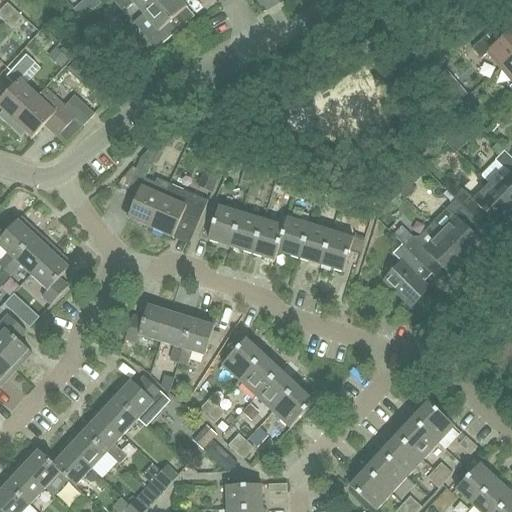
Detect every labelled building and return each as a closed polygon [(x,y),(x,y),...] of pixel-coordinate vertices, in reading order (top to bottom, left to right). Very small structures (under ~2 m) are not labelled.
[(144,15),(160,0),(112,0),(124,12),(134,4),(144,15)] [(179,0),(160,0),(144,15),(153,26),(143,35),(157,50),(178,32),(170,23),(187,8),(179,0)] [(0,18),(4,22),(15,11),(8,4),(0,12),(0,18)] [(15,11),(4,22),(12,29),(22,18),(15,11)] [(501,69),(511,59),(511,15),(472,49),(481,60),(488,54),(501,69)] [(0,116),(10,126),(38,97),(20,80),(36,64),(27,55),(6,77),(15,86),(0,101),(0,108),(4,112),(0,116)] [(511,59),(501,69),(511,82),(511,85),(510,88),(511,90),(511,59)] [(468,96),(461,87),(447,98),(454,107),(468,96)] [(38,97),(10,126),(21,136),(25,132),(33,139),(45,126),(58,138),(76,119),(84,127),(95,115),(75,96),(64,107),(46,89),(38,97)] [(223,119),(234,111),(226,99),(215,106),(223,119)] [(511,157),(508,153),(507,154),(505,152),(489,168),(481,176),(490,185),(489,186),(511,207),(511,157)] [(223,168),(227,158),(216,153),(212,163),(209,161),(198,187),(212,194),(223,167),(223,168)] [(426,172),(423,169),(413,159),(390,183),(406,198),(415,189),(412,187),(426,172)] [(140,161),(136,170),(148,175),(152,166),(140,161)] [(248,190),(250,184),(255,169),(246,167),(241,181),(239,187),(248,190)] [(255,169),(250,184),(260,187),(265,173),(255,169)] [(164,197),(170,185),(156,179),(154,183),(145,179),(128,219),(151,229),(164,197)] [(293,198),(298,183),(289,180),(285,195),(293,198)] [(298,183),(293,198),(304,201),(309,186),(298,183)] [(164,197),(151,229),(173,238),(181,220),(186,223),(188,219),(199,223),(208,202),(170,185),(164,197)] [(501,228),(511,217),(511,207),(489,186),(474,201),(462,189),(453,198),(456,201),(473,218),(482,209),(501,228)] [(338,212),(343,197),(333,194),(328,209),(338,212)] [(343,197),(338,212),(348,215),(352,200),(343,197)] [(465,226),(473,218),(456,201),(432,226),(468,262),(484,246),(465,226)] [(231,248),(241,214),(219,207),(208,241),(231,248)] [(253,254),(263,221),(241,214),(231,248),(253,254)] [(0,267),(4,271),(39,234),(21,218),(8,233),(0,242),(0,246),(8,254),(0,263),(0,267)] [(299,259),(310,226),(287,219),(285,228),(278,252),(299,259)] [(285,228),(263,221),(253,254),(275,261),(278,252),(285,228)] [(0,242),(8,233),(0,225),(0,242)] [(468,262),(432,226),(431,225),(420,237),(413,238),(401,227),(393,236),(403,245),(423,265),(425,267),(433,259),(453,278),(468,262)] [(321,266),(332,233),(310,226),(299,259),(321,266)] [(332,233),(321,266),(344,273),(354,240),(332,233)] [(31,276),(55,249),(39,234),(4,271),(10,277),(20,266),(31,276)] [(414,273),(423,265),(403,245),(393,236),(392,237),(402,246),(393,255),(402,263),(384,281),(411,308),(430,289),(414,273)] [(55,249),(31,276),(48,291),(42,297),(51,305),(68,287),(59,279),(72,265),(55,249)] [(511,294),(500,304),(511,319),(511,294)] [(161,343),(172,309),(149,302),(144,320),(133,317),(125,340),(136,344),(139,336),(161,343)] [(178,364),(193,316),(172,309),(161,343),(175,347),(170,362),(178,364)] [(0,335),(0,355),(16,371),(32,354),(18,341),(26,332),(8,316),(0,323),(0,324),(6,330),(0,335)] [(193,316),(178,364),(186,367),(191,352),(205,357),(216,323),(193,316)] [(240,382),(264,356),(246,340),(223,366),(240,382)] [(0,387),(1,388),(16,371),(0,355),(0,387)] [(257,398),(280,372),(264,356),(240,382),(257,398)] [(273,413),(297,388),(280,372),(257,398),(273,413)] [(147,428),(170,402),(144,377),(136,386),(128,379),(112,396),(138,420),(147,428)] [(297,388),(273,413),(290,429),(314,404),(297,388)] [(123,437),(138,420),(112,396),(96,412),(123,437)] [(206,418),(217,406),(210,400),(199,411),(206,418)] [(413,420),(439,444),(455,427),(429,403),(413,420)] [(217,406),(206,418),(214,425),(225,413),(217,406)] [(120,465),(127,457),(115,445),(123,437),(96,412),(81,429),(107,454),(120,465)] [(423,461),(439,444),(413,420),(398,437),(423,461)] [(92,470),(107,454),(81,429),(65,446),(92,470)] [(239,435),(228,447),(236,453),(246,442),(239,435)] [(408,478),(423,461),(398,437),(382,454),(408,478)] [(470,455),(477,448),(466,437),(459,445),(470,455)] [(246,442),(236,453),(243,460),(254,449),(246,442)] [(75,488),(92,470),(65,446),(50,462),(50,463),(61,473),(60,474),(69,481),(75,488)] [(54,497),(69,481),(60,474),(61,473),(50,463),(50,462),(35,448),(19,465),(46,489),(45,490),(54,497)] [(392,494),(408,478),(382,454),(366,471),(392,494)] [(161,473),(162,472),(154,464),(142,476),(151,484),(156,479),(167,489),(172,483),(161,473)] [(434,471),(446,482),(453,474),(441,464),(434,471)] [(45,490),(46,489),(19,465),(4,482),(30,506),(45,490)] [(473,506),(497,481),(480,465),(456,490),(473,506)] [(161,473),(172,483),(178,477),(167,467),(162,472),(161,473)] [(376,511),(392,494),(366,471),(351,488),(376,511)] [(439,489),(446,482),(434,471),(427,479),(439,489)] [(479,511),(498,511),(511,498),(511,494),(497,481),(473,506),(479,511)] [(0,511),(24,511),(30,506),(4,482),(0,485),(0,511)] [(269,493),(287,493),(287,485),(269,485),(269,493)] [(228,510),(263,509),(262,486),(227,487),(228,510)] [(403,505),(411,511),(417,511),(422,508),(410,497),(403,505)] [(511,511),(511,498),(498,511),(511,511)] [(130,506),(136,511),(145,511),(147,511),(136,500),(130,506)]
